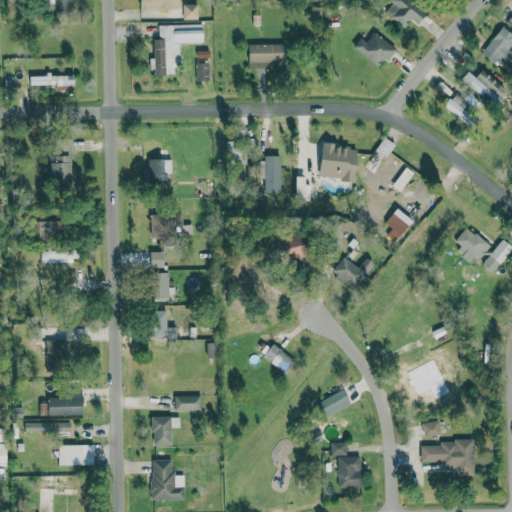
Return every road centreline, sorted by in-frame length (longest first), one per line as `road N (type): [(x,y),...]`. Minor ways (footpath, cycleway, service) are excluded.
road 1 (residential): [(0,111),(330,108),(384,115),(429,138),(511,207)]
road 2 (residential): [(116,511),(108,0)]
road 3 (residential): [(389,511),(378,394),(349,346),(314,317)]
road 4 (residential): [(384,115),(476,0)]
